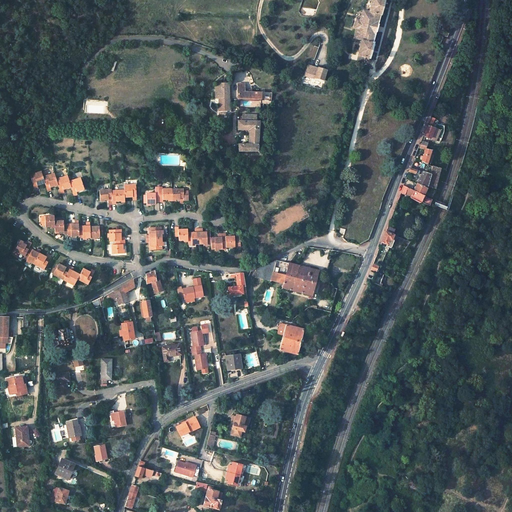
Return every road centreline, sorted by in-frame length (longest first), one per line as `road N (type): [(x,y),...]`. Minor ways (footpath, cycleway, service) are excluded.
road 1 (secondary): [(369,252),(464,0)]
road 2 (residential): [(133,219),(33,201),(23,210),(24,223),(51,246),(136,265)]
road 3 (unclassified): [(139,270),(165,260),(246,269),(307,243),(328,243)]
road 4 (tertiary): [(158,424),(293,364),(317,367)]
road 5 (residential): [(328,243),(369,82)]
road 6 (secondary): [(277,511),(299,409),(317,367)]
road 7 (unclassified): [(0,312),(79,303),(139,270)]
road 8 (secondary): [(317,367),(369,252)]
